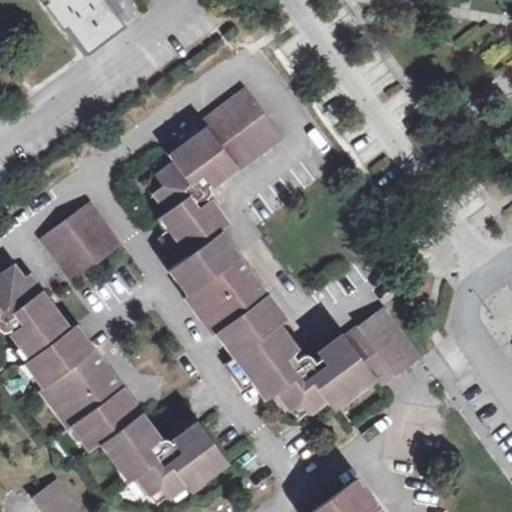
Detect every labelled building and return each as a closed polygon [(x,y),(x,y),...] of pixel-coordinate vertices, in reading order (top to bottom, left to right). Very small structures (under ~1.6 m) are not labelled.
[(69,24),(88,50),(125,22),(116,11),(121,7),(115,0),(48,0),(46,2),(64,26),(69,24)] [(360,358),(397,331),(380,307),(342,335),(341,333),(315,352),(317,356),(313,359),(304,352),(294,357),(290,352),(295,349),(285,336),(276,324),(283,319),(256,281),(252,285),(247,279),(243,273),(247,270),(219,231),(227,225),(208,199),(210,191),(210,185),(222,176),(236,165),(239,170),(281,138),(245,90),(203,122),(199,118),(174,137),(180,144),(167,153),(173,161),(156,174),(165,188),(153,197),(163,211),(157,217),(166,230),(159,235),(177,261),(171,267),(187,290),(184,292),(214,333),(217,331),(235,355),(224,364),(241,388),(253,380),(257,377),(265,388),(269,394),(271,392),(284,409),(287,407),(298,399),(305,409),(307,412),(324,400),(326,402),(331,399),(344,390),(347,394),(372,376),(360,358)] [(38,237),(69,280),(120,244),(87,200),(38,237)] [(0,330),(3,333),(8,331),(20,347),(27,357),(22,360),(19,362),(48,401),(51,398),(58,407),(54,409),(84,450),(98,439),(117,464),(124,460),(133,473),(130,475),(143,491),(145,490),(156,482),(164,493),(166,495),(183,482),(186,485),(223,458),(195,420),(168,440),(163,437),(156,438),(117,386),(108,374),(104,377),(100,371),(95,365),(99,362),(71,324),(66,328),(59,333),(50,321),(56,316),(27,275),(23,279),(14,267),(3,276),(0,272),(0,330)] [(66,328),(56,316),(50,321),(59,333),(66,328)] [(360,358),(372,376),(378,384),(417,357),(397,331),(360,358)] [(15,350),(22,360),(27,357),(20,347),(15,350)] [(257,377),(253,380),(260,391),(265,388),(257,377)] [(344,390),(331,399),(335,404),(347,394),(344,390)] [(48,401),(54,409),(58,407),(51,398),(48,401)] [(305,409),(298,399),(287,407),(294,417),(305,409)] [(124,460),(117,464),(126,477),(130,475),(133,473),(124,460)] [(28,496),(39,511),(80,511),(54,477),(28,496)] [(379,511),(354,478),(308,511),(379,511)] [(156,482),(145,490),(153,501),(164,493),(156,482)]
